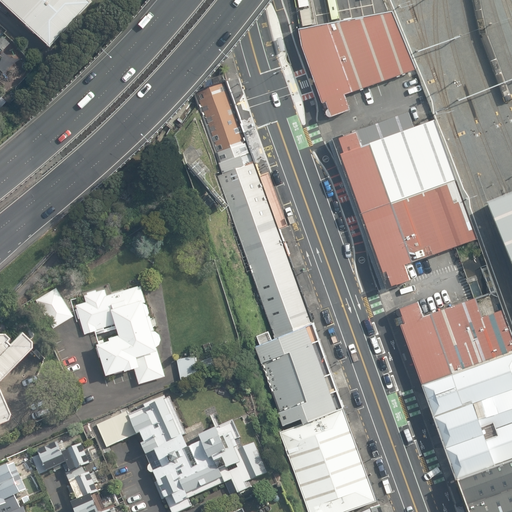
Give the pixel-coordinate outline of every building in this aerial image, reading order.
[(0,0),(0,2),(47,46),(89,1),(87,0),(0,0)] [(393,11),(299,30),(302,46),(322,103),(325,102),(328,109),(326,110),(325,113),(326,116),(329,116),(350,109),(344,94),(373,84),(374,86),(412,72),(411,70),(416,69),(393,11)] [(256,162),(227,81),(193,92),(222,174),(256,162)] [(342,134),(331,138),(385,288),(411,279),(405,264),(455,246),(478,238),(436,119),(414,127),(409,111),(355,130),(356,132),(343,136),(342,134)] [(313,321),(256,162),(222,174),(217,176),(276,336),(313,321)] [(511,192),(485,204),(511,269),(511,192)] [(76,305),(84,334),(114,324),(117,333),(107,336),(108,339),(95,342),(104,374),(122,368),(123,369),(132,366),(138,383),(164,375),(156,347),(155,347),(155,346),(158,343),(159,341),(159,337),(158,333),(155,331),(152,330),(153,329),(149,315),(146,316),(148,311),(146,303),(142,302),(145,301),(140,285),(137,286),(137,285),(106,295),(104,288),(96,291),(95,289),(86,292),(87,294),(84,295),(85,301),(76,305)] [(53,328),(73,315),(56,287),(37,299),(53,328)] [(400,324),(421,382),(511,350),(511,339),(500,308),(481,316),(474,297),(423,315),(418,300),(397,308),(396,308),(395,310),(396,312),(396,314),(399,315),(400,315),(401,316),(393,318),(396,325),(400,324)] [(342,407),(313,321),(276,336),(271,338),(268,330),(256,335),(260,344),(255,346),(261,363),(263,362),(281,410),(278,411),(283,424),(301,417),(303,422),(342,407)] [(26,340),(17,331),(4,343),(1,340),(4,337),(0,333),(0,419),(2,418),(3,413),(0,403),(0,373),(26,346),(26,340)] [(511,350),(421,382),(456,477),(511,457),(511,394),(474,408),(472,402),(511,387),(511,350)] [(198,374),(195,355),(177,358),(180,377),(198,374)] [(126,416),(169,511),(179,511),(255,478),(230,422),(190,439),(171,396),(126,416)] [(341,511),(376,499),(342,407),(303,422),(278,431),(308,511),(341,511)] [(57,441),(37,450),(47,472),(65,463),(70,474),(91,465),(81,442),(62,451),(57,441)] [(468,511),(511,511),(511,457),(456,477),(468,511)] [(15,461),(0,467),(0,505),(6,503),(4,499),(14,494),(27,489),(15,461)] [(89,471),(68,480),(76,499),(90,493),(97,490),(89,471)] [(98,511),(90,493),(76,499),(71,501),(75,511),(98,511)] [(0,511),(9,511),(20,508),(14,494),(4,499),(6,503),(0,505),(0,511)]
